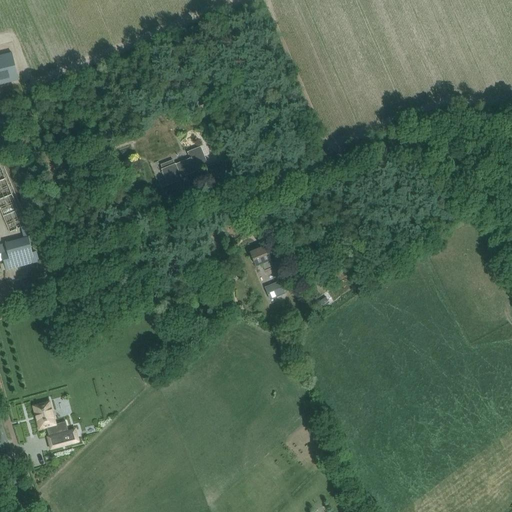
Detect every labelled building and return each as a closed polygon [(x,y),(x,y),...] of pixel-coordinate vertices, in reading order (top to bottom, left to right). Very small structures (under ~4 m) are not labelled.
[(0,84),(19,80),(12,53),(0,56),(0,84)] [(209,166),(205,158),(201,147),(187,152),(190,159),(177,165),(176,163),(162,169),(161,167),(154,169),(162,187),(168,185),(182,180),(181,178),(182,177),(181,175),(190,172),(191,174),(209,166)] [(231,147),(218,149),(220,162),(233,160),(231,147)] [(0,254),(2,254),(6,271),(39,261),(37,252),(34,252),(32,247),(39,245),(33,224),(24,226),(21,219),(26,217),(0,153),(0,210),(9,232),(18,229),(20,239),(0,245),(0,254)] [(52,251),(49,244),(39,248),(42,255),(52,251)] [(251,253),(257,267),(262,265),(265,271),(274,267),(266,246),(251,253)] [(287,254),(280,257),(283,266),(290,263),(287,254)] [(266,288),(271,299),(285,292),(280,281),(266,288)] [(55,391),(58,397),(65,394),(61,387),(55,391)] [(68,431),(66,422),(56,424),(50,402),(33,406),(40,430),(47,428),(49,437),(48,437),(51,450),(72,444),(69,431),(68,431)]
